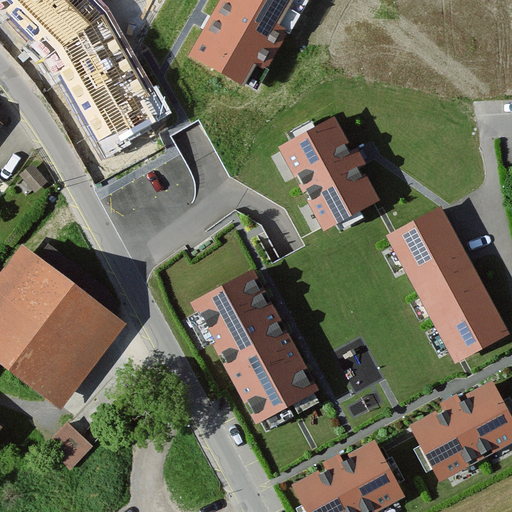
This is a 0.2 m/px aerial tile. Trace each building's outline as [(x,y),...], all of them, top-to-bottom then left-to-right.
[(98,0),(0,0),(0,16),(41,59),(98,151),(171,114),(110,12),(98,0)] [(299,0),(220,0),(189,55),(249,89),(299,0)] [(353,161),(334,125),(279,155),(324,237),(379,207),(353,161)] [(509,339),(440,214),(387,242),(456,368),(509,339)] [(124,328),(21,253),(0,282),(0,371),(60,415),(124,328)] [(320,402),(251,276),(199,305),(267,430),(320,402)] [(511,448),(511,426),(491,388),(410,433),(440,488),(511,448)] [(91,449),(68,427),(48,447),(70,470),(91,449)] [(387,511),(405,502),(375,448),(294,492),(305,511),(387,511)]
